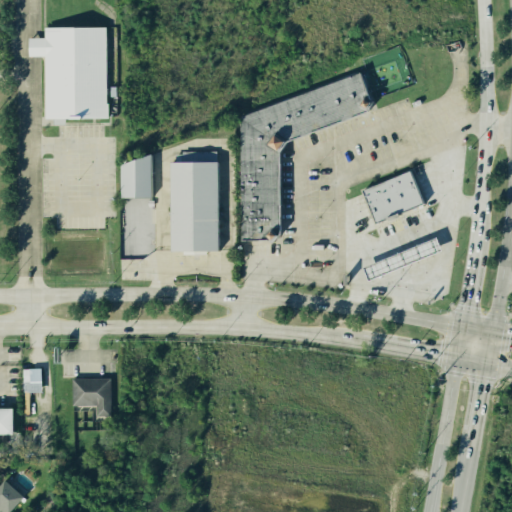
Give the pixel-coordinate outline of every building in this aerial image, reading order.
[(40,26),(103,25),(104,117),(40,118),(39,56),(25,56),(25,38),(40,38),(40,26)] [(236,116),(354,71),(365,99),(361,108),(279,139),(272,149),(273,233),(267,239),(237,238),(236,116)] [(117,164),(148,153),(148,197),(116,197),(117,164)] [(167,162),(217,162),(217,250),(167,251),(167,162)] [(358,189),(406,170),(419,202),(371,221),(358,189)] [(442,252),(437,238),(363,266),(368,280),(442,252)] [(69,378),(106,377),(107,404),(70,404),(69,378)] [(41,391),(41,383),(23,383),(23,392),(41,391)] [(0,405),(8,405),(8,433),(0,433),(0,405)] [(0,511),(0,478),(21,499),(8,511),(0,511)]
